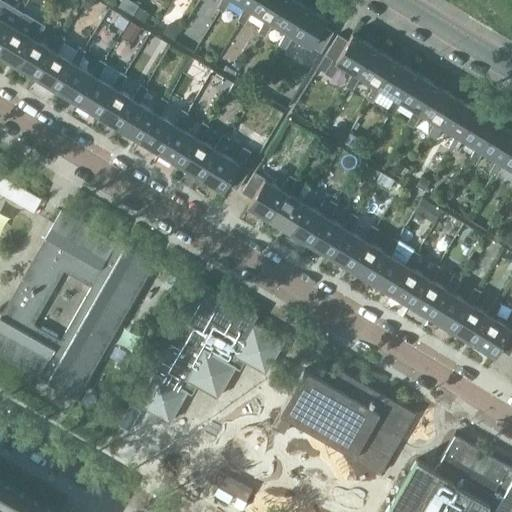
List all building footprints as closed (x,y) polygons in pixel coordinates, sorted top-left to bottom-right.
[(95,0),(84,0),(82,5),(90,9),(95,0)] [(129,0),(122,0),(118,7),(132,15),(138,5),(129,0)] [(221,0),(217,8),(224,12),(230,0),(233,0),(245,7),(248,9),(253,0),(221,0)] [(253,0),(248,9),(245,7),(238,21),(244,25),(252,11),(265,19),(269,21),(281,0),(253,0)] [(273,24),(286,32),(289,34),(306,6),(296,0),(281,0),(269,21),(265,19),(258,33),(265,37),(273,24)] [(289,34),(286,32),(279,46),(285,49),(293,36),(311,47),(323,26),(327,19),(306,6),(289,34)] [(139,7),(134,15),(144,22),(150,14),(139,7)] [(0,47),(13,26),(17,28),(24,14),(17,10),(9,24),(0,18),(0,47)] [(13,26),(0,47),(0,56),(17,66),(34,38),(37,41),(44,26),(24,14),(17,28),(13,26)] [(129,21),(120,15),(115,23),(124,29),(129,21)] [(141,27),(131,21),(124,32),(134,39),(141,27)] [(174,39),(180,28),(174,24),(167,26),(163,32),(174,39)] [(321,53),(333,32),(323,26),(311,47),(321,53)] [(340,64),(353,72),(356,74),(373,47),(352,34),(348,41),(335,62),(332,60),(324,73),(332,78),(340,64)] [(34,38),(17,66),(37,79),(54,51),(58,53),(65,39),(58,35),(50,48),(37,41),(34,38)] [(348,41),(337,35),(325,55),(332,60),(335,62),(348,41)] [(360,77),(373,85),(377,87),(394,59),(373,47),(356,74),(353,72),(346,86),(352,90),(360,77)] [(37,79),(58,91),(75,63),(78,65),(85,51),(79,48),(71,61),(58,53),(54,51),(37,79)] [(381,89),(394,97),(397,99),(414,71),(394,59),(377,87),(373,85),(366,99),(373,103),(381,89)] [(58,91),(78,104),(95,76),(99,78),(106,64),(99,60),(91,73),(78,65),(75,63),(58,91)] [(418,112),(435,84),(414,71),(397,99),(394,97),(387,111),(393,115),(401,102),(414,110),(418,112)] [(95,76),(78,104),(99,116),(116,88),(119,90),(126,76),(120,72),(112,86),(99,78),(95,76)] [(455,96),(435,84),(418,112),(414,110),(407,124),(414,128),(422,114),(435,122),(438,124),(455,96)] [(99,116),(119,129),(136,101),(140,103),(147,89),(140,85),(132,98),(119,90),(116,88),(99,116)] [(476,109),(455,96),(438,124),(435,122),(428,136),(434,140),(442,127),(455,135),(459,137),(476,109)] [(119,129),(140,141),(157,113),(160,115),(167,101),(161,97),(153,111),(140,103),(136,101),(119,129)] [(459,137),(455,135),(449,149),(455,153),(463,139),(476,147),(479,149),(496,121),(476,109),(459,137)] [(157,113),(140,141),(160,154),(177,126),(181,128),(188,114),(181,110),(173,123),(160,115),(157,113)] [(483,152),(497,160),(500,162),(511,141),(511,130),(496,121),(479,149),(476,147),(469,161),(475,165),(483,152)] [(160,154),(181,166),(198,138),(201,140),(208,126),(202,122),(194,136),(181,128),(177,126),(160,154)] [(181,166),(201,178),(218,151),(222,153),(229,139),(222,135),(214,148),(201,140),(198,138),(181,166)] [(511,141),(500,162),(497,160),(490,174),(496,177),(504,164),(511,168),(511,141)] [(218,151),(201,178),(222,191),(227,184),(239,163),(242,165),(251,152),(243,147),(235,161),(222,153),(218,151)] [(250,170),(242,165),(239,163),(227,184),(237,190),(250,170)] [(252,199),(264,179),(254,172),(241,193),(252,199)] [(285,191),(289,193),(296,179),(289,176),(281,189),(264,179),(252,199),(247,206),(268,219),(285,191)] [(0,193),(16,203),(23,190),(0,177),(0,193)] [(268,219),(289,232),(306,204),(309,206),(316,192),(310,188),(302,201),(289,193),(285,191),(268,219)] [(23,190),(16,203),(34,213),(41,201),(23,190)] [(289,232),(310,244),(326,216),(330,218),(337,204),(330,201),(322,214),(309,206),(306,204),(289,232)] [(60,211),(44,240),(47,242),(3,317),(0,315),(0,316),(0,354),(75,398),(152,264),(60,211)] [(326,216),(310,244),(330,257),(347,229),(350,231),(357,217),(351,213),(343,226),(330,218),(326,216)] [(367,241),(371,243),(378,229),(371,225),(363,239),(350,231),(347,229),(330,257),(351,269),(367,241)] [(351,269),(371,282),(388,254),(391,256),(398,242),(392,238),(384,251),(371,243),(367,241),(351,269)] [(388,254),(371,282),(392,294),(408,266),(412,268),(419,254),(413,250),(404,264),(391,256),(388,254)] [(392,294),(412,307),(429,279),(432,281),(439,267),(433,263),(425,276),(412,268),(408,266),(392,294)] [(412,307),(433,319),(449,291),(453,293),(460,279),(454,275),(445,289),(432,281),(429,279),(412,307)] [(240,370),(244,362),(265,374),(284,341),(253,324),(258,314),(197,279),(166,331),(168,332),(148,368),(156,372),(138,405),(170,423),(188,392),(192,394),(196,387),(217,399),(236,367),(240,370)] [(449,291),(433,319),(453,331),(470,304),(473,306),(480,292),(474,288),(466,301),(453,293),(449,291)] [(453,331),(474,344),(490,316),(494,318),(501,304),(495,300),(486,314),(473,306),(470,304),(453,331)] [(490,316),(474,344),(495,357),(499,349),(511,329),(511,318),(507,326),(494,318),(490,316)] [(509,356),(511,351),(511,329),(499,349),(509,356)] [(334,387),(318,378),(310,373),(304,370),(296,383),(294,387),(279,413),(273,423),(271,427),(284,434),(292,421),(353,456),(352,458),(380,474),(415,413),(385,396),(380,394),(343,372),(334,387)] [(511,511),(511,468),(453,435),(437,463),(440,465),(413,511),(511,511)] [(240,482),(240,483),(218,471),(212,483),(246,502),(253,490),(252,490),(240,482)] [(0,511),(48,511),(18,495),(8,489),(0,484),(0,511)]
